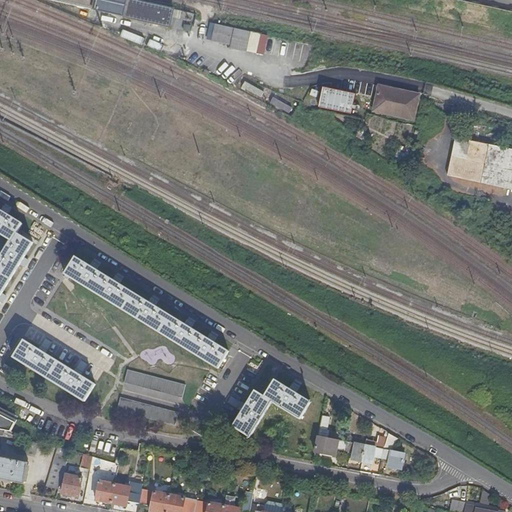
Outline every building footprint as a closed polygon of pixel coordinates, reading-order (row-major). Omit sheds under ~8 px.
[(176,10),(130,0),(47,0),(172,28),(176,10)] [(251,32),(215,23),(212,39),(231,44),(231,48),(247,52),(251,32)] [(124,38),(143,46),(146,39),(127,32),(124,38)] [(298,43),(262,35),(257,54),(293,63),(298,43)] [(165,48),(154,42),(151,48),(162,54),(165,48)] [(245,82),(242,87),(261,96),(263,91),(245,82)] [(339,93),(324,90),(319,110),(351,117),(355,97),(356,84),(341,82),(339,93)] [(374,112),(415,121),(420,95),(380,86),(374,112)] [(270,103),(289,114),(291,109),(273,98),(270,103)] [(511,190),(511,150),(456,137),(447,175),(511,190)] [(1,212),(0,211),(0,234),(11,241),(0,259),(0,301),(1,303),(5,296),(2,294),(20,265),(23,267),(28,261),(24,259),(33,244),(17,234),(22,225),(8,216),(10,212),(3,208),(1,212)] [(229,352),(75,258),(65,275),(218,369),(229,352)] [(95,385),(24,341),(14,358),(85,402),(95,385)] [(104,357),(104,358),(99,367),(107,372),(116,356),(108,351),(104,357)] [(185,384),(127,369),(123,382),(181,397),(185,384)] [(311,402),(275,380),(265,396),(256,391),(234,427),(250,437),(272,402),(301,419),(311,402)] [(178,412),(119,397),(116,410),(174,425),(178,412)] [(0,436),(10,438),(17,420),(14,419),(15,417),(0,408),(0,436)] [(343,451),(346,451),(347,442),(326,438),(330,418),(323,416),(316,453),(336,457),(338,452),(338,450),(343,451)] [(393,452),(396,439),(387,434),(385,445),(382,459),(390,460),(388,467),(402,470),(405,454),(393,452)] [(352,460),(362,462),(367,441),(348,437),(347,442),(346,451),(353,453),(352,460)] [(36,457),(39,444),(26,441),(24,455),(36,457)] [(374,457),(382,459),(385,445),(367,441),(362,462),(373,465),(374,457)] [(47,487),(59,491),(71,451),(71,450),(59,448),(47,487)] [(83,465),(92,467),(94,457),(86,455),(83,465)] [(0,457),(0,478),(25,483),(29,464),(0,457)] [(102,466),(103,460),(94,457),(92,467),(90,474),(97,476),(99,466),(102,466)] [(225,461),(223,469),(222,473),(231,475),(234,462),(225,461)] [(82,478),(67,475),(63,494),(79,497),(82,478)] [(112,503),(116,485),(100,481),(96,500),(112,503)] [(131,487),(116,485),(112,503),(127,506),(131,487)] [(151,491),(142,490),(142,492),(139,504),(149,506),(151,491)] [(139,504),(142,492),(134,491),(131,503),(139,504)] [(156,511),(166,511),(170,495),(155,492),(151,511),(156,511)] [(250,511),(253,494),(246,493),(242,511),(250,511)] [(195,511),(198,501),(170,495),(166,511),(195,511)] [(453,501),(450,511),(494,511),(466,506),(467,503),(453,501)] [(223,511),(225,506),(209,503),(207,511),(223,511)]
